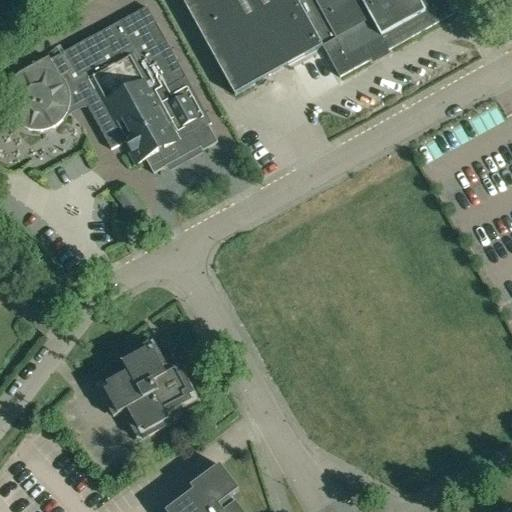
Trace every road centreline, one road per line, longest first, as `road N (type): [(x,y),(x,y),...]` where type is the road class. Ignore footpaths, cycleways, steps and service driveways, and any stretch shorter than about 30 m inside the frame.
road 1 (unclassified): [(177,250),(511,66)]
road 2 (unclassified): [(328,511),(262,412),(177,250)]
road 3 (unknown): [(227,139),(470,30)]
road 4 (unclassified): [(0,421),(90,305),(177,250)]
road 5 (unknown): [(262,412),(126,511)]
